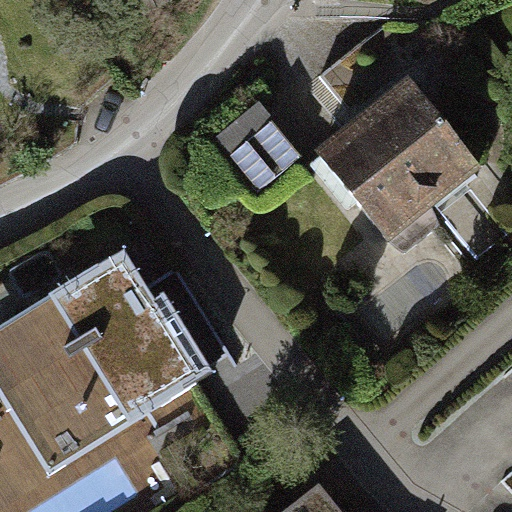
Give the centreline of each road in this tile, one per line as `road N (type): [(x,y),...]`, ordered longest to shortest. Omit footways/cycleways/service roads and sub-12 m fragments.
road 1 (residential): [(118,151),(392,497),(418,511)]
road 2 (residential): [(118,151),(166,113),(265,0)]
road 3 (residential): [(0,224),(118,151)]
